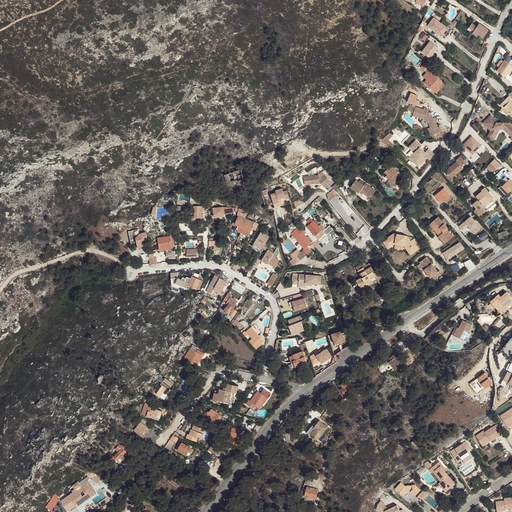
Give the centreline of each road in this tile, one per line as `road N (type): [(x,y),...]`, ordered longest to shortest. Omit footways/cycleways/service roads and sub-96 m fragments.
road 1 (residential): [(340,263),(449,141),(497,33)]
road 2 (residential): [(131,273),(222,264),(267,295),(278,315),(264,377)]
road 3 (tertiary): [(205,511),(274,420),(311,386)]
road 4 (track): [(131,273),(88,250),(22,271),(0,296)]
road 5 (unknown): [(423,310),(358,333),(347,329),(341,305),(377,282)]
road 6 (residential): [(161,442),(223,369),(264,377)]
road 7 (tertiary): [(405,321),(511,249)]
road 8 (residential): [(405,321),(423,332),(490,282),(511,279)]
